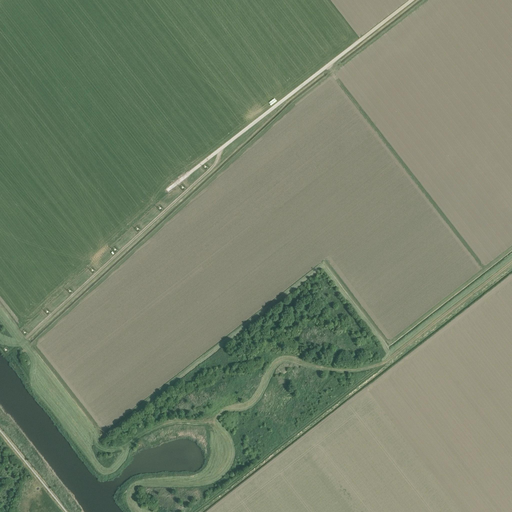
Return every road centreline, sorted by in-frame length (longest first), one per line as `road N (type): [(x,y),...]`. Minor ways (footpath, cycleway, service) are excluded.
road 1 (track): [(14,352),(103,470),(114,468),(140,435),(180,420),(213,421),(222,465),(205,479),(141,483),(129,496),(136,511)]
road 2 (track): [(213,421),(252,403),(285,358),(329,369),(381,364),(511,261)]
road 3 (track): [(25,338),(217,161),(220,147)]
